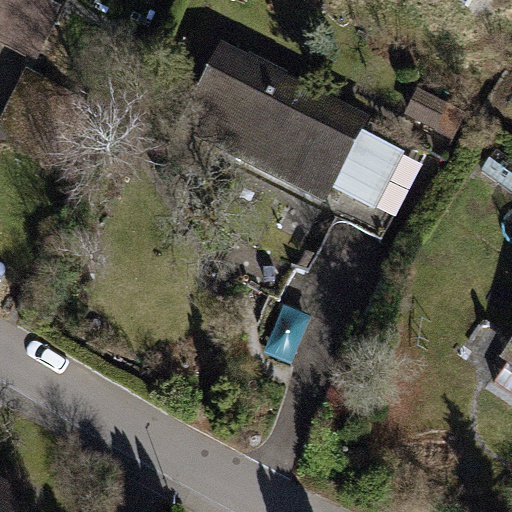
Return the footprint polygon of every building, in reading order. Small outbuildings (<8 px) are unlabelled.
[(70,8),(74,0),(0,0),(0,53),(38,72),(70,8)] [(332,202),(376,108),(220,34),(175,128),(332,202)] [(93,105),(26,76),(0,133),(0,140),(65,169),(93,105)] [(511,337),(500,352),(511,362),(511,337)] [(0,511),(24,511),(30,503),(0,485),(0,511)]
